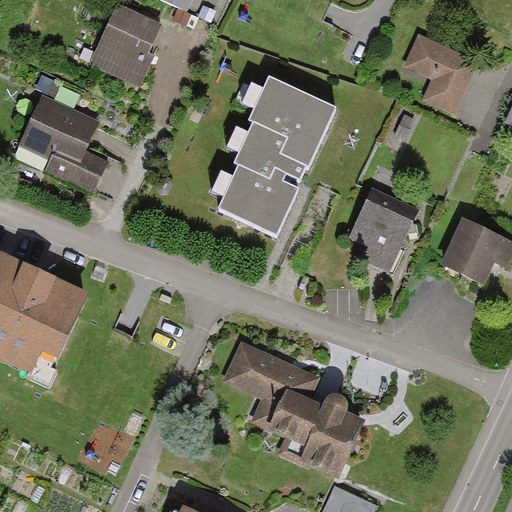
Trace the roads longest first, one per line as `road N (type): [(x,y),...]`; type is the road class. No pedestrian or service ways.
road 1 (residential): [(511,391),(223,286)]
road 2 (residential): [(223,286),(121,511)]
road 3 (residential): [(223,286),(0,207)]
